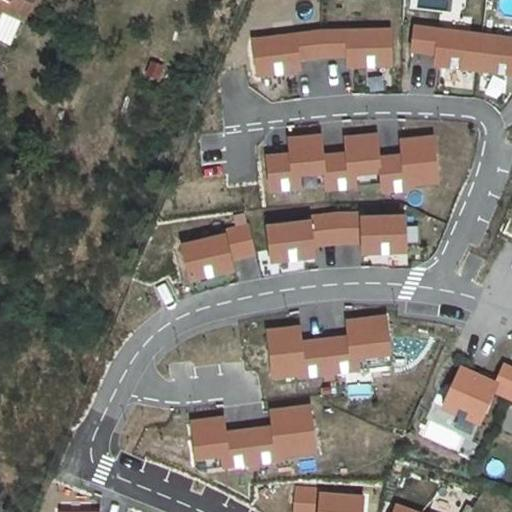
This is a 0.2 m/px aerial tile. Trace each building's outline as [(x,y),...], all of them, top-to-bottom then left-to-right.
[(0,0),(0,14),(3,9),(22,18),(28,8),(37,12),(43,0),(0,0)] [(511,39),(415,28),(412,53),(434,55),(433,66),(511,75),(511,39)] [(322,35),(250,44),(253,78),(301,73),(299,63),(323,59),(348,59),(349,71),(392,70),(390,35),(322,35)] [(287,152),(264,154),(266,194),(302,191),(301,177),(326,175),(327,191),(355,189),(354,173),(381,171),(383,191),(439,187),(435,135),(399,137),(400,154),(382,156),(380,132),(343,134),(344,152),(325,153),(323,132),(285,135),(287,152)] [(312,220),(264,223),(267,267),(299,265),(320,264),(319,251),(358,248),(358,259),(377,257),(409,255),(406,213),(358,216),(358,213),(312,216),(312,220)] [(228,235),(181,246),(189,283),(221,277),(236,273),(234,262),(257,257),(250,223),(226,228),(228,235)] [(287,329),(269,331),(274,379),(326,373),(327,379),(337,378),(336,372),(392,365),(386,317),(367,319),(348,321),(350,338),(301,343),(299,327),(287,329)] [(477,377),(461,370),(444,410),(481,425),(495,392),(511,399),(511,370),(505,367),(497,386),(477,377)] [(208,421),(188,424),(196,472),(250,465),(251,471),(261,470),(260,464),(316,456),(311,408),(273,413),(275,427),(225,435),(222,419),(208,421)] [(443,410),(438,422),(474,439),(479,428),(443,410)] [(325,490),(300,488),(298,511),(368,511),(370,495),(325,492),(325,490)] [(425,511),(394,500),(389,511),(425,511)]
